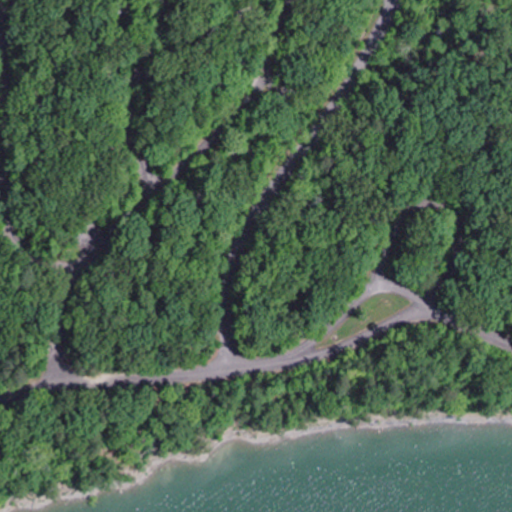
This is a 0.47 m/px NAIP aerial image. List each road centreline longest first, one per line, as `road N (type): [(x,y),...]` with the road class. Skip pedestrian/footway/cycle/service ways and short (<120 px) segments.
road 1 (residential): [(511,343),(449,317),(418,314),(328,353),(0,399)]
road 2 (residential): [(47,248),(78,272),(215,136),(264,75),(287,0)]
road 3 (residential): [(0,21),(15,203),(47,248)]
road 4 (residential): [(379,287),(385,256),(406,227),(426,212),(444,214),(458,228),(460,247),(425,306)]
road 5 (residential): [(440,316),(398,289),(379,287),(281,361)]
